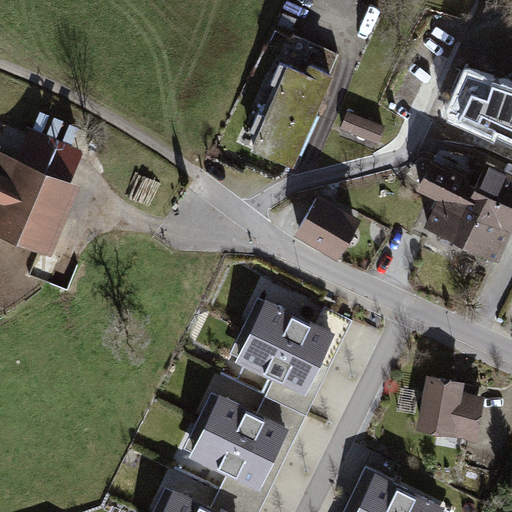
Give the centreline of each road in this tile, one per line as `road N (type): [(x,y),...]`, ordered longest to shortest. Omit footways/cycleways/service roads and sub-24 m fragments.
road 1 (residential): [(308,511),(405,304)]
road 2 (residential): [(405,304),(284,249),(245,219)]
